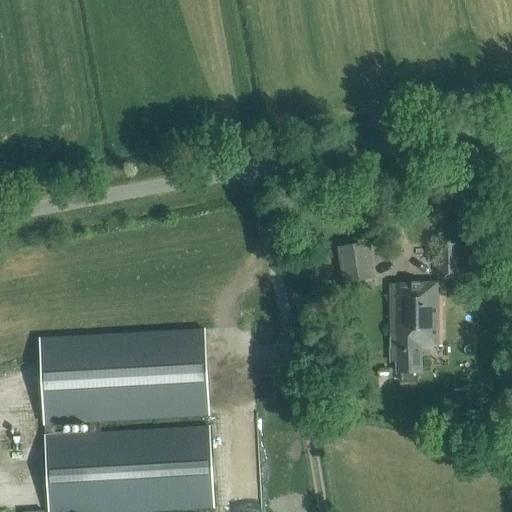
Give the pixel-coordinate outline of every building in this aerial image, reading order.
[(375,277),(369,241),(337,246),(343,282),(375,277)] [(439,275),(461,275),(461,243),(439,243),(439,275)] [(421,345),(443,342),(443,284),(390,284),(391,358),(398,358),(398,372),(422,371),(421,345)] [(101,418),(210,413),(206,327),(42,335),(49,511),(53,511),(214,505),(210,425),(101,430),(101,418)] [(391,372),(380,372),(380,389),(392,389),(391,372)]
